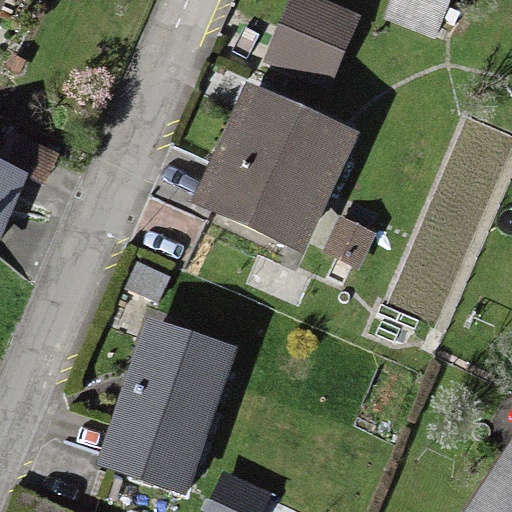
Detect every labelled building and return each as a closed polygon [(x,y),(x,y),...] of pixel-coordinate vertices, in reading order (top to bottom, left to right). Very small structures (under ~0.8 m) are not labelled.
[(360,15),(322,0),(287,0),(262,64),(330,91),(360,15)] [(246,83),(192,202),(302,253),(357,134),(246,83)] [(0,242),(29,177),(45,184),(58,154),(11,133),(0,158),(0,242)] [(376,233),(340,215),(322,251),(358,269),(376,233)] [(147,317),(97,465),(186,495),(236,347),(147,317)] [(511,511),(511,443),(511,444),(464,511),(511,511)] [(263,511),(272,493),(223,471),(204,511),(263,511)]
